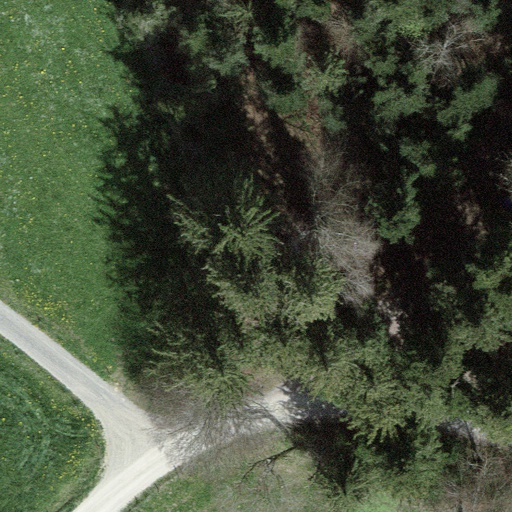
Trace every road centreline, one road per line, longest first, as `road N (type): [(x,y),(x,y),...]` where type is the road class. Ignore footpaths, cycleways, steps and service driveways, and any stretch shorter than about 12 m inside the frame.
road 1 (track): [(317,398),(366,343),(511,103)]
road 2 (track): [(162,448),(0,318)]
